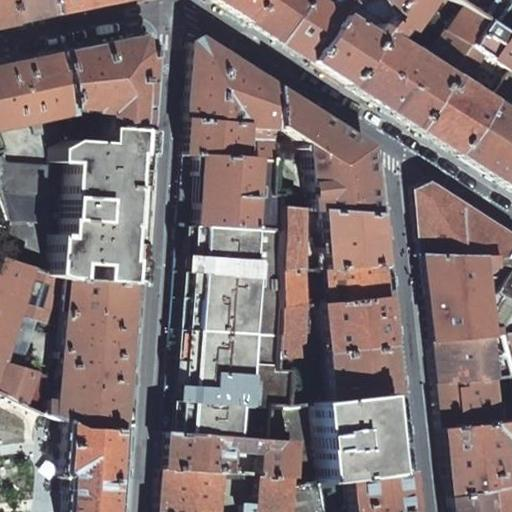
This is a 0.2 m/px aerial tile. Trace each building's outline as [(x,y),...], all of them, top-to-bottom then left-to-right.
[(0,0),(0,2),(5,24),(28,19),(48,14),(44,0),(0,0)] [(44,0),(48,14),(103,3),(117,0),(44,0)] [(205,0),(219,9),(241,22),(257,0),(205,0)] [(305,0),(257,0),(241,22),(259,34),(275,44),(305,0)] [(305,62),(336,17),(322,7),(311,0),(305,0),(275,44),(292,54),(305,62)] [(357,0),(350,6),(336,17),(305,62),(324,75),(341,85),(399,0),(357,0)] [(334,0),(322,7),(336,17),(350,6),(345,0),(334,0)] [(399,0),(341,85),(377,108),(410,129),(485,22),(460,7),(431,48),(433,55),(441,61),(436,70),(388,40),(395,30),(403,35),(409,33),(432,0),(399,0)] [(511,0),(449,0),(450,0),(460,7),(485,22),(511,37),(511,0)] [(511,65),(511,37),(485,22),(410,129),(434,144),(450,154),(487,102),(461,86),(481,54),(507,72),(511,65)] [(54,54),(53,54),(65,110),(77,110),(76,117),(86,117),(86,113),(100,114),(99,129),(137,133),(138,132),(144,46),(134,37),(104,43),(53,53),(54,54)] [(244,70),(230,61),(221,55),(220,56),(193,39),(184,44),(184,49),(183,49),(181,73),(182,73),(180,102),(178,119),(176,141),(175,154),(176,154),(176,156),(271,160),(272,88),(245,71),(245,72),(243,70),(244,70)] [(17,62),(0,65),(0,150),(1,150),(0,147),(0,127),(29,122),(32,135),(53,130),(51,117),(66,114),(65,110),(53,54),(17,62)] [(511,65),(507,72),(492,94),(507,104),(511,97),(511,65)] [(368,178),(364,147),(337,129),(316,115),(315,116),(272,88),(271,160),(270,195),(278,196),(278,207),(296,209),(313,210),(370,215),(370,214),(372,214),(368,178)] [(498,109),(487,102),(450,154),(475,169),(492,180),(511,151),(511,117),(502,111),(504,108),(500,105),(498,109)] [(63,141),(48,150),(46,163),(48,163),(62,165),(57,236),(48,234),(45,273),(126,284),(129,235),(137,133),(99,129),(98,143),(63,141)] [(511,151),(492,180),(511,192),(511,151)] [(171,224),(277,230),(278,207),(278,196),(270,195),(271,160),(176,156),(173,195),(171,224)] [(0,159),(0,192),(47,194),(48,163),(46,163),(46,167),(1,164),(0,159)] [(439,194),(421,183),(407,189),(414,255),(474,257),(502,257),(511,241),(511,240),(485,224),(439,194)] [(47,194),(0,192),(0,202),(6,219),(45,221),(47,194)] [(296,209),(278,207),(277,230),(276,273),(298,271),(296,209)] [(370,215),(313,210),(316,242),(311,242),(311,255),(319,254),(321,269),(376,263),(374,249),(375,249),(373,230),(372,217),(371,217),(370,215)] [(162,367),(160,397),(158,421),(157,433),(263,439),(266,404),(284,406),(288,370),(273,370),(273,358),(275,309),(276,273),(277,230),(171,224),(167,296),(162,367)] [(511,241),(502,257),(474,257),(480,336),(482,335),(501,334),(506,333),(511,322),(511,241)] [(419,302),(423,342),(480,336),(474,257),(414,255),(415,256),(414,257),(419,302)] [(121,388),(125,334),(129,284),(126,284),(45,273),(0,259),(0,397),(58,422),(76,430),(118,431),(121,388)] [(376,263),(321,269),(323,304),(380,298),(378,278),(376,263)] [(298,271),(276,273),(275,309),(301,306),(298,271)] [(320,353),(386,346),(383,320),(380,298),(323,304),(315,305),(320,353)] [(275,309),(273,358),(298,355),(301,306),(275,309)] [(511,337),(506,333),(501,334),(511,369),(511,337)] [(480,336),(423,342),(426,365),(428,381),(428,385),(429,385),(488,378),(488,373),(482,335),(480,336)] [(386,346),(320,353),(325,402),(382,396),(391,395),(390,390),(386,346)] [(488,378),(429,385),(431,408),(433,428),(511,418),(511,394),(511,404),(498,406),(498,417),(493,417),(488,378)] [(311,483),(390,472),(386,434),(382,396),(325,402),(307,404),(315,479),(311,479),(311,483)] [(511,418),(433,428),(432,428),(437,465),(440,498),(481,488),(501,484),(497,449),(511,447),(511,418)] [(76,430),(58,422),(57,437),(55,474),(58,478),(59,478),(58,498),(58,510),(57,511),(113,511),(115,491),(115,483),(118,447),(118,440),(118,431),(76,430)] [(227,472),(284,475),(285,441),(263,439),(157,433),(155,457),(154,468),(214,472),(227,472)] [(214,472),(154,468),(154,475),(151,511),(211,511),(213,492),(218,493),(218,487),(213,487),(214,472)] [(317,511),(402,511),(403,511),(403,510),(404,510),(401,484),(400,471),(390,472),(311,483),(317,511)] [(284,475),(227,472),(226,486),(252,488),(250,511),(282,511),(284,486),(284,475)] [(317,511),(311,483),(284,486),(282,511),(317,511)] [(503,511),(501,484),(481,488),(483,511),(503,511)] [(440,498),(441,511),(483,511),(481,488),(440,498)]
